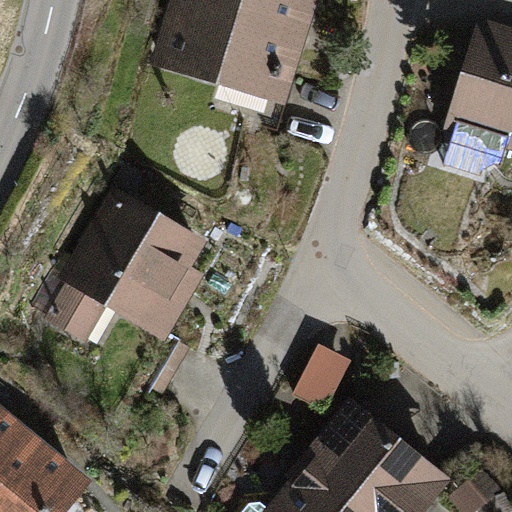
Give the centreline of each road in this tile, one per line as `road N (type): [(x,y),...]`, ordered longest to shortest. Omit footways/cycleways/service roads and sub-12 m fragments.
road 1 (residential): [(323,271),(380,79),(391,0)]
road 2 (residential): [(323,271),(183,495)]
road 3 (residential): [(478,375),(323,271)]
road 4 (tertiary): [(0,148),(29,85),(53,0)]
